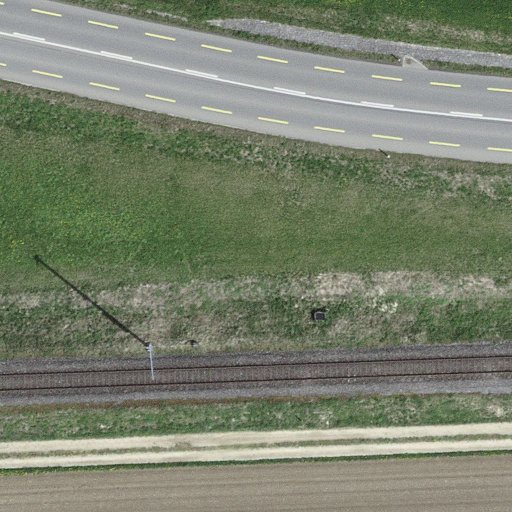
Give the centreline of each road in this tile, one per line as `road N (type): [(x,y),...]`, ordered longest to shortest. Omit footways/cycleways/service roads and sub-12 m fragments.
road 1 (primary): [(511,120),(377,107),(0,32)]
road 2 (track): [(511,434),(0,453)]
